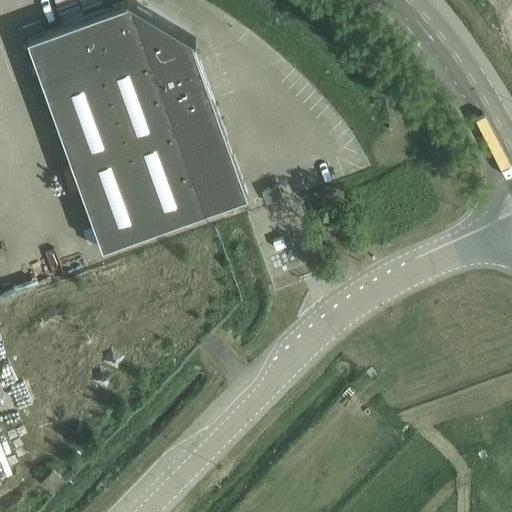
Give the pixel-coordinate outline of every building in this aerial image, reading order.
[(102,244),(205,207),(246,192),(190,38),(133,0),(124,0),(27,35),(102,244)] [(313,168),(359,154),(351,128),(305,142),(313,168)] [(330,249),(334,248),(352,241),(339,204),(317,212),(330,249)] [(282,236),(273,239),(276,247),(285,243),(282,236)] [(52,489),(63,477),(52,467),(41,479),(52,489)]
